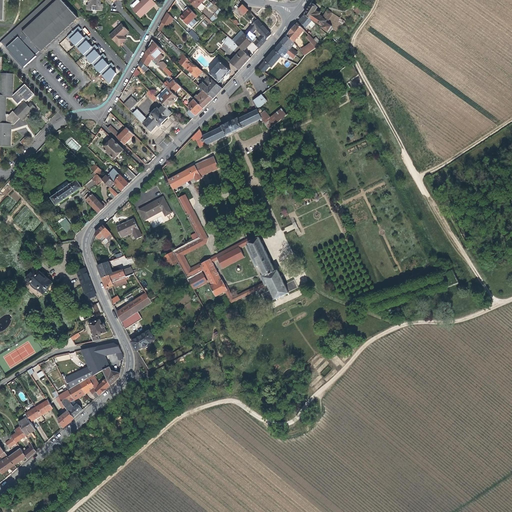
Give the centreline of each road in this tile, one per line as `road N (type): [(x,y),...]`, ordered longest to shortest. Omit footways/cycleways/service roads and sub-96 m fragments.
road 1 (track): [(511,298),(465,319),(415,322),(375,338),(291,422),(267,422),(232,400),(188,412),(70,511)]
road 2 (tertiary): [(122,338),(87,257),(89,233),(295,13)]
road 3 (track): [(498,304),(421,187),(354,59),(351,44),(377,0)]
road 4 (residential): [(147,38),(94,117),(58,120),(14,170),(0,172)]
road 5 (tertiary): [(0,490),(120,386),(130,363),(122,338)]
road 6 (unclassified): [(122,338),(53,352),(0,384)]
